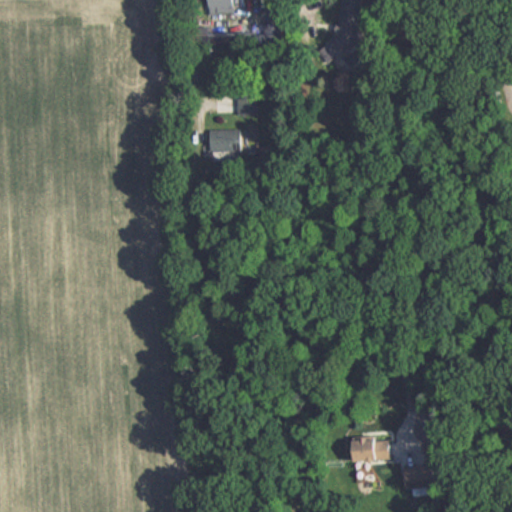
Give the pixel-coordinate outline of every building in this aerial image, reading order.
[(238,12),(237,0),(211,0),(211,12),(238,12)] [(362,0),(341,0),(333,58),(342,59),(344,42),(357,44),(362,0)] [(243,52),(243,34),(206,34),(206,52),(243,52)] [(258,114),(258,91),(240,91),(240,114),(258,114)] [(211,150),(244,150),(244,129),(211,129),(211,150)] [(406,486),(430,486),(430,465),(406,465),(406,486)]
